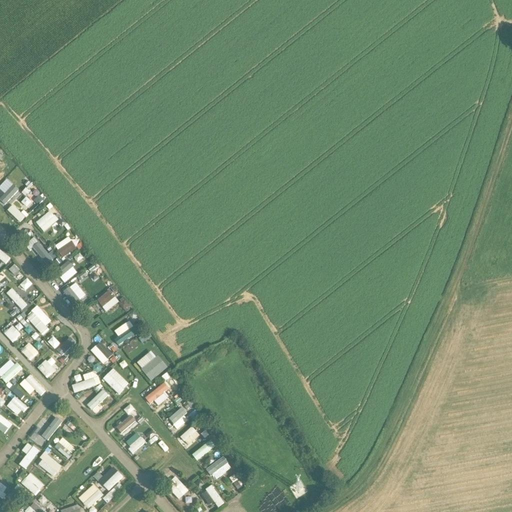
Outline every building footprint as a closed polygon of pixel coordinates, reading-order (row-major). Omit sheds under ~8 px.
[(0,171),(0,182),(2,184),(8,177),(1,171),(0,171)] [(24,189),(29,184),(15,172),(10,177),(24,189)] [(32,193),(37,189),(32,183),(27,188),(32,193)] [(22,194),(16,199),(20,203),(25,198),(22,194)] [(27,197),(22,203),(27,208),(32,202),(27,197)] [(20,223),(26,217),(13,205),(7,211),(20,223)] [(36,223),(45,233),(59,220),(51,211),(36,223)] [(69,237),(55,246),(63,259),(77,249),(69,237)] [(0,260),(6,265),(11,258),(0,249),(0,260)] [(63,283),(80,270),(74,263),(57,276),(63,283)] [(0,284),(9,294),(17,286),(7,276),(0,282),(0,284)] [(90,292),(103,282),(99,277),(86,287),(90,292)] [(27,279),(20,285),(26,291),(33,284),(27,279)] [(91,293),(93,295),(105,285),(103,282),(91,293)] [(76,290),(66,302),(73,308),(83,295),(76,290)] [(107,313),(120,301),(110,290),(97,302),(107,313)] [(11,301),(21,311),(30,303),(20,293),(11,301)] [(37,306),(26,319),(44,336),(50,329),(47,326),(52,321),(37,306)] [(120,344),(137,333),(130,321),(113,332),(120,344)] [(4,334),(13,344),(22,335),(13,325),(4,334)] [(64,357),(77,343),(70,336),(57,350),(64,357)] [(55,339),(50,344),(54,349),(59,344),(55,339)] [(31,362),(41,352),(30,342),(21,351),(31,362)] [(101,343),(91,351),(103,365),(113,357),(101,343)] [(153,350),(137,363),(152,381),(168,368),(153,350)] [(46,360),(37,368),(48,379),(56,371),(46,360)] [(13,361),(2,367),(5,372),(16,366),(13,361)] [(6,384),(23,369),(18,364),(1,379),(6,384)] [(75,393),(101,384),(96,371),(84,376),(86,381),(72,386),(75,393)] [(20,385),(30,395),(35,391),(41,396),(46,391),(30,375),(20,385)] [(75,377),(77,383),(84,381),(83,375),(75,377)] [(154,409),(169,397),(166,392),(170,389),(165,383),(145,398),(154,409)] [(96,415),(112,400),(103,391),(87,406),(96,415)] [(15,397),(7,407),(18,417),(27,407),(15,397)] [(190,419),(180,409),(168,420),(178,430),(190,419)] [(0,416),(0,433),(5,436),(13,424),(1,416),(0,416)] [(117,429),(122,433),(136,421),(131,416),(117,429)] [(36,435),(46,444),(57,431),(48,422),(36,435)] [(186,448),(200,436),(192,426),(178,439),(186,448)] [(206,430),(199,435),(203,440),(209,435),(206,430)] [(137,433),(127,442),(131,447),(128,450),(133,455),(147,443),(137,433)] [(63,438),(54,448),(68,460),(76,450),(63,438)] [(154,449),(160,457),(169,449),(162,441),(154,449)] [(211,441),(191,454),(196,460),(216,447),(211,441)] [(27,455),(33,447),(28,444),(23,452),(27,455)] [(33,447),(20,466),(27,471),(40,451),(33,447)] [(43,461),(39,465),(53,477),(62,467),(45,453),(40,459),(43,461)] [(215,481),(232,468),(224,457),(207,469),(215,481)] [(103,477),(99,473),(94,477),(108,492),(124,477),(114,467),(103,477)] [(30,473),(21,483),(35,496),(45,486),(30,473)] [(176,487),(171,491),(179,501),(189,491),(176,477),(171,481),(176,487)] [(0,498),(1,499),(9,490),(0,482),(0,498)] [(95,485),(78,498),(88,510),(104,497),(95,485)] [(218,508),(225,504),(214,486),(201,494),(209,506),(214,503),(218,508)] [(107,503),(116,496),(112,491),(103,499),(107,503)]
